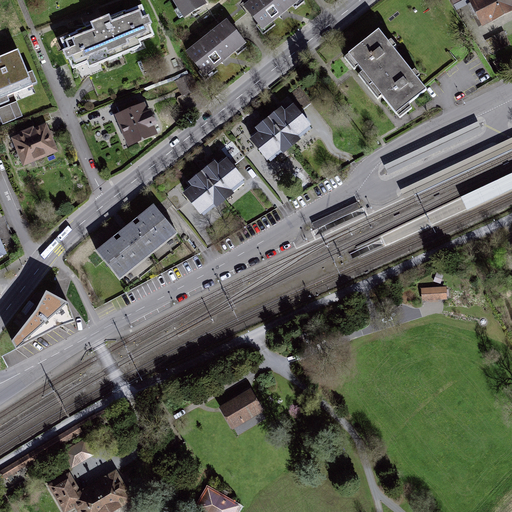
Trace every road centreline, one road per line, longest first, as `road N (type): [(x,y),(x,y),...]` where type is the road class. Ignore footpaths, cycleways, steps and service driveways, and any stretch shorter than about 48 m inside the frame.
road 1 (residential): [(0,385),(343,194),(372,160),(399,144),(511,89)]
road 2 (track): [(511,216),(198,357),(0,465)]
road 3 (primary): [(41,264),(107,201),(361,0)]
